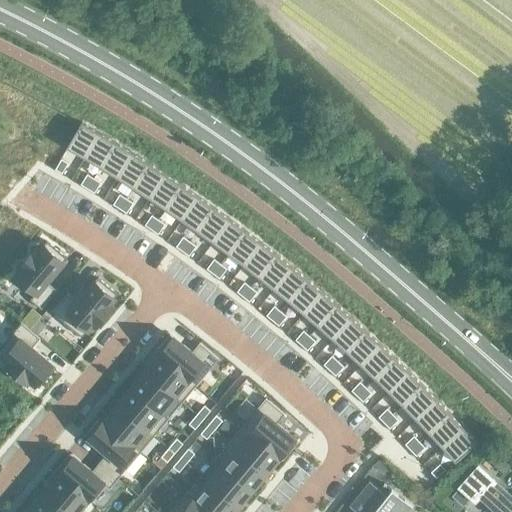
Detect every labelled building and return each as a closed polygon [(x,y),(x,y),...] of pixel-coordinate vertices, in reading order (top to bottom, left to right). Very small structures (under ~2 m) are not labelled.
[(82,122),(67,147),(84,157),(99,132),(82,122)] [(99,132),(84,157),(101,167),(116,142),(99,132)] [(116,142),(101,167),(117,177),(133,152),(116,142)] [(133,152),(117,177),(133,188),(149,163),(133,152)] [(61,159),(55,169),(62,173),(68,163),(61,159)] [(149,163),(133,188),(150,198),(166,173),(149,163)] [(166,173),(150,198),(166,209),(182,184),(166,173)] [(87,174),(81,184),(88,188),(94,178),(87,174)] [(94,178),(88,188),(95,193),(101,182),(94,178)] [(182,184),(166,209),(182,220),(198,195),(182,184)] [(120,194),(113,204),(120,209),(127,199),(120,194)] [(198,195),(182,220),(197,231),(214,206),(198,195)] [(127,199),(120,209),(127,213),(133,203),(127,199)] [(214,206),(197,231),(213,242),(230,218),(214,206)] [(152,215),(145,225),(152,230),(159,220),(152,215)] [(230,218),(213,242),(227,253),(228,253),(246,230),(230,218)] [(159,220),(152,230),(158,234),(165,224),(159,220)] [(246,230),(228,253),(244,265),(262,242),(246,230)] [(183,236),(176,246),(183,251),(190,241),(183,236)] [(22,271),(14,280),(33,296),(30,300),(41,309),(57,290),(47,282),(67,258),(47,241),(39,251),(36,248),(19,268),(22,271)] [(190,241),(183,251),(189,256),(196,246),(190,241)] [(262,242),(244,265),(254,273),(259,277),(277,254),(262,242)] [(277,254),(259,277),(274,289),(292,266),(277,254)] [(214,259),(207,269),(213,274),(221,264),(214,259)] [(221,264),(213,274),(220,278),(227,269),(221,264)] [(292,266),(274,289),(289,302),(307,278),(292,266)] [(67,293),(52,312),(82,337),(93,324),(96,326),(112,306),(110,304),(118,294),(98,277),(78,301),(67,293)] [(307,278),(289,302),(303,314),(322,291),(307,278)] [(244,282),(237,292),(243,297),(251,287),(244,282)] [(251,287),(243,297),(250,302),(257,292),(251,287)] [(322,291),(303,314),(318,326),(337,304),(322,291)] [(337,304),(318,326),(332,339),(352,317),(337,304)] [(38,330),(48,320),(33,306),(23,315),(38,330)] [(274,306),(267,315),(273,320),(281,311),(274,306)] [(281,311),(273,320),(279,325),(287,316),(281,311)] [(352,317),(332,339),(333,340),(347,352),(367,330),(352,317)] [(21,322),(0,347),(0,355),(9,363),(7,366),(27,382),(29,380),(39,388),(56,368),(32,348),(40,338),(21,322)] [(304,330),(295,340),(302,345),(310,336),(304,330)] [(367,330),(347,352),(359,363),(361,365),(381,343),(367,330)] [(170,334),(156,351),(196,385),(219,358),(200,343),(192,353),(170,334)] [(310,336),(302,345),(307,350),(316,341),(310,336)] [(381,343),(361,365),(375,378),(395,357),(381,343)] [(158,356),(145,371),(182,402),(196,385),(156,351),(155,353),(158,356)] [(332,356),(324,364),(330,370),(338,361),(332,356)] [(395,357),(375,378),(376,379),(388,391),(409,370),(395,357)] [(338,361),(330,370),(336,375),(344,367),(338,361)] [(409,370),(388,391),(399,402),(402,405),(423,384),(409,370)] [(145,371),(131,388),(168,419),(169,418),(162,412),(174,397),(181,403),(182,402),(145,371)] [(360,382),(352,390),(357,396),(366,387),(360,382)] [(423,384),(402,405),(412,415),(415,419),(437,398),(423,384)] [(366,387),(357,396),(363,402),(372,393),(366,387)] [(131,388),(117,404),(154,435),(168,419),(131,388)] [(266,398),(243,425),(284,459),(298,442),(277,423),(285,414),(266,398)] [(437,398),(415,419),(429,433),(450,412),(437,398)] [(100,417),(99,418),(140,452),(154,435),(117,404),(104,420),(100,417)] [(204,405),(197,414),(203,420),(211,410),(204,405)] [(387,408),(379,417),(384,423),(393,414),(387,408)] [(450,412),(429,433),(442,447),(464,427),(450,412)] [(197,414),(189,424),(195,429),(203,420),(197,414)] [(393,414),(384,423),(390,428),(399,420),(393,414)] [(216,415),(208,424),(215,430),(222,420),(216,415)] [(99,418),(85,435),(107,453),(99,463),(118,479),(140,452),(99,418)] [(208,424),(201,434),(207,439),(215,430),(208,424)] [(243,425),(229,442),(266,473),(279,457),(283,460),(284,459),(243,425)] [(464,427),(442,447),(446,451),(455,462),(477,442),(464,427)] [(414,436),(405,444),(411,450),(419,442),(414,436)] [(177,438),(169,447),(175,453),(183,443),(177,438)] [(229,442),(216,458),(252,489),(266,473),(229,442)] [(419,442),(411,450),(416,456),(425,447),(419,442)] [(169,447),(161,457),(167,462),(175,453),(169,447)] [(188,448),(181,457),(187,463),(195,453),(188,448)] [(70,454),(56,470),(93,501),(106,486),(109,489),(118,479),(99,463),(92,472),(70,454)] [(181,457),(173,467),(179,472),(187,463),(181,457)] [(218,462),(205,478),(238,506),(252,489),(216,458),(215,459),(218,462)] [(440,463),(431,472),(437,478),(445,470),(440,463)] [(460,487),(452,496),(462,505),(471,496),(474,499),(478,495),(497,511),(511,511),(511,502),(489,482),(493,478),(477,464),(458,485),(460,487)] [(58,475),(45,491),(70,511),(77,511),(88,500),(92,503),(93,501),(56,470),(55,472),(58,475)] [(188,491),(212,511),(232,511),(238,506),(205,478),(209,482),(196,497),(188,491)] [(405,511),(412,504),(391,487),(386,493),(369,479),(349,504),(358,511),(405,511)] [(70,511),(45,491),(31,507),(37,511),(70,511)] [(212,511),(188,491),(170,511),(212,511)]
